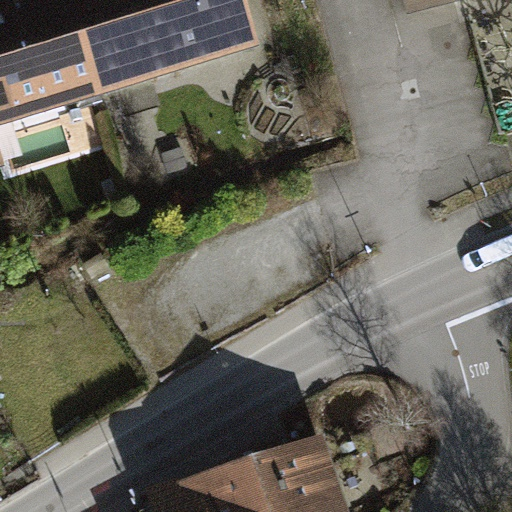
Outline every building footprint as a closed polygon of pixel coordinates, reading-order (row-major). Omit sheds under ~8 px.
[(49,0),(18,10),(14,0),(0,0),(0,166),(1,166),(0,162),(0,114),(43,102),(47,113),(101,96),(71,0),(49,0)] [(240,0),(71,0),(101,96),(122,90),(119,79),(253,38),(240,0)] [(511,0),(407,0),(410,10),(447,0),(511,0)] [(261,461),(227,473),(240,511),(342,511),(320,444),(273,459),(269,448),(258,452),(261,461)] [(240,511),(227,473),(152,497),(157,511),(240,511)]
